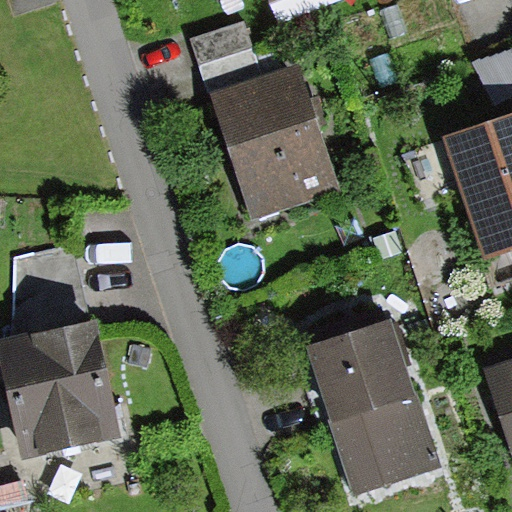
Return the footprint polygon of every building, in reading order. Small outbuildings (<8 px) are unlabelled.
[(207,88),(251,221),(313,200),(310,189),(338,180),(298,58),(207,88)] [(498,98),(511,94),(511,62),(492,67),(498,98)] [(511,113),(443,136),(490,283),(511,275),(511,113)] [(307,344),(353,487),(436,461),(390,318),(307,344)] [(96,322),(0,347),(0,370),(23,458),(125,432),(96,322)] [(511,365),(484,376),(511,450),(511,365)]
